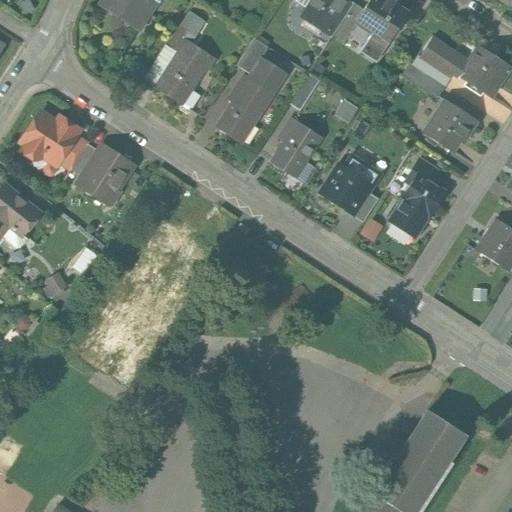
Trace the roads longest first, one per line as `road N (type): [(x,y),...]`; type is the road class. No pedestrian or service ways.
road 1 (residential): [(35,48),(403,297)]
road 2 (residential): [(403,297),(511,135)]
road 3 (residential): [(403,297),(511,370)]
